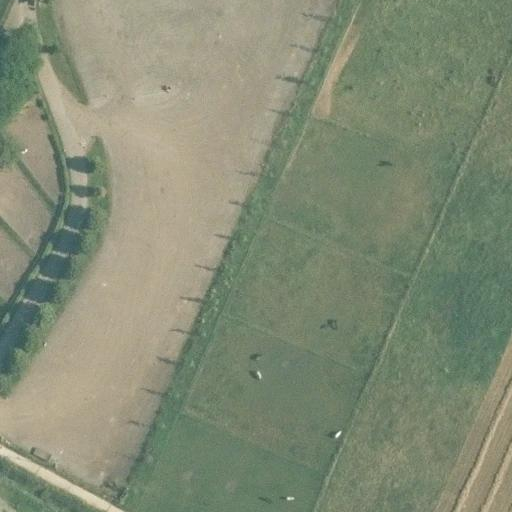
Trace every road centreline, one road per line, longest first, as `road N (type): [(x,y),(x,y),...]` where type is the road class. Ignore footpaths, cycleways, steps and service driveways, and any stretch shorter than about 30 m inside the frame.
road 1 (track): [(0,361),(58,272),(88,206),(26,2)]
road 2 (track): [(118,511),(0,446)]
